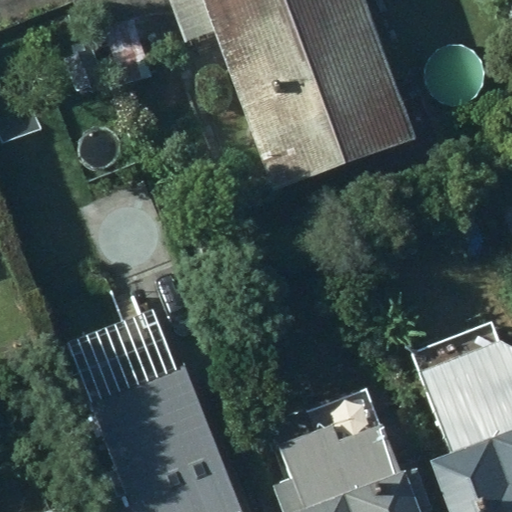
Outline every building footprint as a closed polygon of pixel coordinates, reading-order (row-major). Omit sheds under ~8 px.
[(425,139),(374,0),(178,0),(192,40),(221,29),(280,191),(425,139)] [(179,297),(165,256),(110,275),(124,317),(179,297)] [(45,370),(32,332),(2,341),(15,380),(45,370)] [(462,452),(443,461),(461,511),(511,511),(511,339),(510,339),(430,370),(462,452)] [(250,511),(220,433),(197,371),(85,413),(119,504),(122,511),(250,511)] [(50,395),(5,409),(29,486),(74,472),(50,395)] [(303,479),(280,489),(289,511),(439,511),(445,510),(428,466),(413,472),(395,423),(352,438),(345,422),(320,432),(316,424),(286,435),(303,479)]
